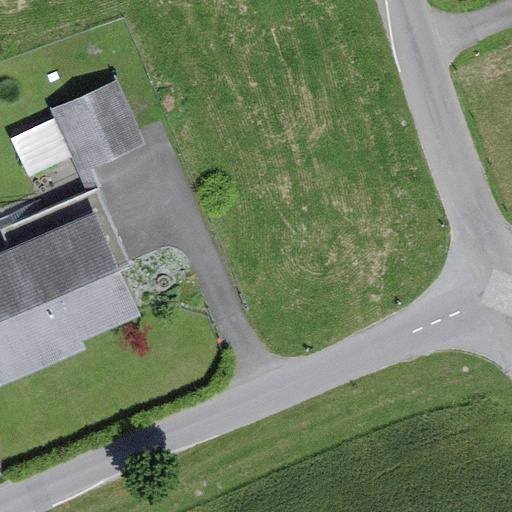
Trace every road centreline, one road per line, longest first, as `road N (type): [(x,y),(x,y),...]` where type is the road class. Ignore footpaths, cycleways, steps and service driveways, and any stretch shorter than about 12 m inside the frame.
road 1 (unclassified): [(498,297),(4,511)]
road 2 (unclassified): [(402,0),(498,297)]
